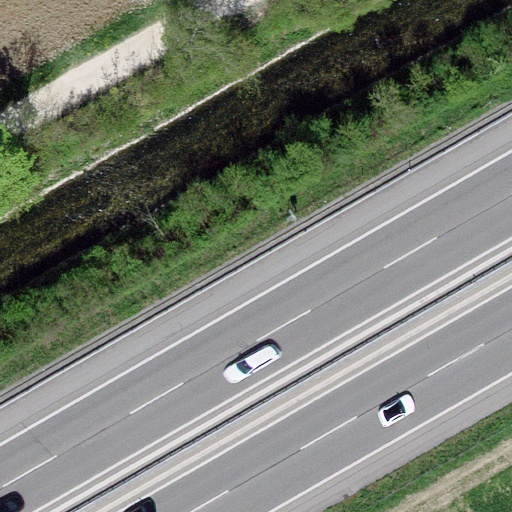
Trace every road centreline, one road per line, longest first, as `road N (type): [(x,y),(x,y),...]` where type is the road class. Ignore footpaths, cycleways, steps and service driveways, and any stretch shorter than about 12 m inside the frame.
road 1 (motorway): [(511,193),(0,487)]
road 2 (motorway): [(190,511),(511,327)]
road 3 (track): [(0,126),(217,0)]
road 4 (track): [(406,511),(511,451)]
